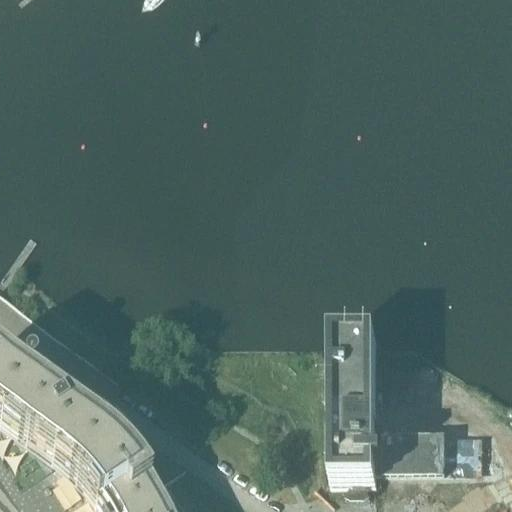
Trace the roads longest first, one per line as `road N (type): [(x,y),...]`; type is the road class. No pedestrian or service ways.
road 1 (residential): [(260,511),(112,401)]
road 2 (unknown): [(511,493),(483,450),(409,381)]
